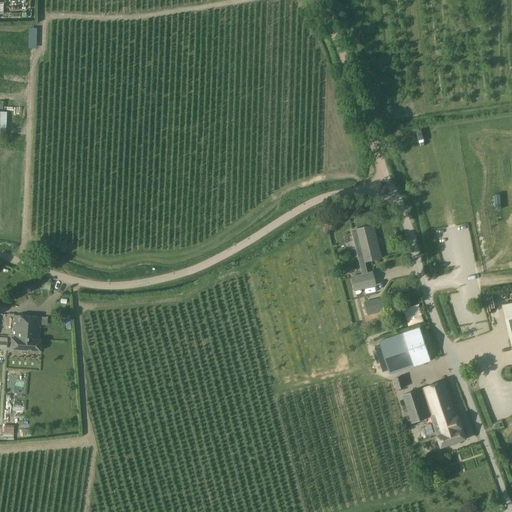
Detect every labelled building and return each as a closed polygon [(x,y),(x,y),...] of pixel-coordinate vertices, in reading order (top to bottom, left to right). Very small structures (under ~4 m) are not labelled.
[(381,258),(377,240),(376,240),(372,226),(356,229),(364,262),(381,258)] [(377,286),(373,271),(351,277),(355,291),(377,286)] [(383,311),(380,298),(365,302),(368,314),(383,311)] [(511,304),(503,306),(511,343),(511,304)] [(11,349),(40,351),(41,340),(40,340),(41,317),(14,315),(13,338),(11,338),(11,349)] [(380,345),(375,347),(383,372),(389,370),(390,374),(431,361),(420,327),(379,341),(380,345)] [(406,387),(403,376),(394,378),(397,390),(406,387)] [(466,439),(446,380),(435,384),(404,395),(413,423),(432,416),(442,447),(466,439)] [(1,438),(12,439),(12,426),(1,426),(1,438)]
